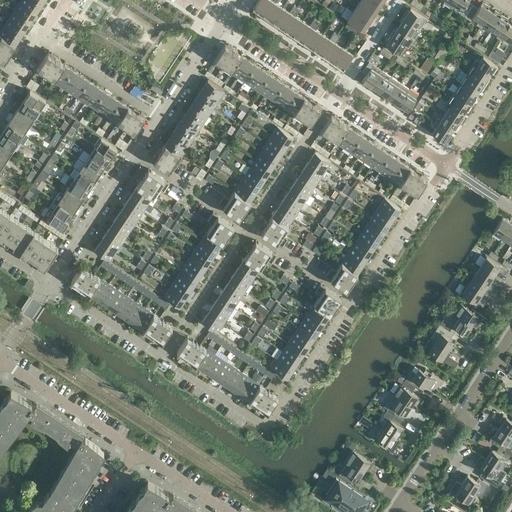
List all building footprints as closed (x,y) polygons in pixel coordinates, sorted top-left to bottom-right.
[(42,4),(35,0),(20,0),(20,1),(37,12),(42,4)] [(263,15),(273,1),(271,0),(258,0),(252,8),(263,15)] [(382,3),(376,0),(360,0),(359,1),(376,12),(382,3)] [(424,5),(416,0),(412,0),(410,3),(420,10),(424,5)] [(473,5),(468,1),(468,0),(454,0),(450,7),(453,9),(456,5),(462,9),(459,13),(465,17),(473,5)] [(37,12),(20,1),(14,9),(31,20),(37,12)] [(283,7),(276,3),(273,1),(263,15),(271,21),(270,22),(272,23),(283,7)] [(376,12),(359,1),(353,11),(370,22),(376,12)] [(480,27),(491,10),(488,8),(489,6),(482,2),(478,8),(473,5),(465,17),(471,20),(473,17),(479,21),(477,24),(480,27)] [(293,14),(290,12),(283,7),(272,23),(274,24),(275,23),(283,29),(293,14)] [(426,19),(410,8),(408,12),(406,11),(403,16),(420,28),(426,19)] [(31,20),(14,9),(9,17),(26,29),(31,20)] [(492,29),(501,15),(495,10),(493,12),(491,10),(480,27),(483,29),(485,25),(492,29)] [(370,22),(353,11),(347,20),(348,21),(359,28),(364,31),(370,22)] [(303,20),(296,16),(293,14),(283,29),(291,34),(290,35),(292,36),(303,20)] [(499,39),(510,23),(507,21),(508,19),(501,15),(492,29),(498,34),(496,37),(499,39)] [(420,28),(403,16),(400,21),(401,22),(398,26),(414,37),(420,28)] [(26,29),(9,17),(4,25),(21,37),(26,29)] [(313,27),(310,25),(303,20),(292,36),(294,37),(295,37),(303,42),(313,27)] [(359,28),(348,21),(347,23),(345,26),(356,33),(358,30),(359,28)] [(511,42),(511,40),(511,24),(510,23),(499,39),(502,41),(504,38),(511,42)] [(21,37),(4,25),(0,30),(0,34),(15,44),(21,37)] [(414,37),(398,26),(396,30),(394,29),(391,34),(408,46),(414,37)] [(323,34),(316,29),(313,27),(303,42),(311,47),(310,48),(312,50),(323,34)] [(0,57),(5,61),(15,44),(0,34),(0,57)] [(333,41),(330,39),(323,34),(312,50),(314,51),(315,50),(323,55),(333,41)] [(408,46),(391,34),(388,39),(389,40),(386,45),(402,55),(408,46)] [(343,47),(336,43),(333,41),(323,55),(331,61),(330,62),(332,63),(343,47)] [(230,72),(241,55),(225,44),(214,61),(230,72)] [(343,69),(353,54),(343,47),(332,63),(334,64),(335,63),(343,69)] [(393,54),(383,47),(379,52),(390,59),(393,54)] [(492,50),(488,55),(503,65),(506,60),(509,56),(505,53),(502,57),(492,50)] [(53,81),(65,64),(48,53),(37,70),(53,81)] [(237,76),(248,59),(241,55),(230,72),(237,76)] [(498,66),(483,56),(479,63),(475,61),(473,64),(489,74),(491,72),(493,73),(498,66)] [(244,81),(255,64),(248,59),(237,76),(244,81)] [(367,60),(360,71),(366,75),(361,82),(367,85),(368,84),(372,86),(382,70),(367,60)] [(62,86),(73,69),(65,64),(53,81),(62,86)] [(251,86),(262,69),(255,64),(244,81),(251,86)] [(489,74),(473,64),(467,73),(485,85),(489,79),(487,77),(489,74)] [(69,91),(80,74),(73,69),(62,86),(69,91)] [(258,90),(269,73),(262,69),(251,86),(258,90)] [(380,94),(391,76),(382,70),(372,86),(376,89),(375,90),(380,94)] [(265,95),(276,78),(269,73),(258,90),(265,95)] [(485,85),(467,73),(461,83),(477,93),(479,91),(481,92),(485,85)] [(77,97),(88,80),(80,74),(69,91),(77,97)] [(390,98),(400,82),(391,76),(380,94),(385,97),(386,96),(390,98)] [(35,91),(39,84),(31,78),(26,85),(35,91)] [(272,100),(283,83),(276,78),(265,95),(272,100)] [(225,91),(208,79),(202,88),(219,99),(225,91)] [(85,102),(96,85),(88,80),(77,97),(85,102)] [(398,106),(409,88),(400,82),(390,98),(394,101),(393,102),(398,106)] [(279,104),(290,88),(283,83),(272,100),(279,104)] [(475,96),(477,93),(461,83),(454,93),(458,95),(472,104),(477,98),(475,96)] [(93,107),(104,90),(96,85),(85,102),(93,107)] [(219,99),(202,88),(197,96),(214,107),(219,99)] [(286,109),(297,92),(290,88),(279,104),(286,109)] [(408,110),(419,94),(409,88),(398,106),(403,109),(404,108),(408,110)] [(46,101),(30,90),(24,99),(40,109),(46,101)] [(101,113),(112,96),(104,90),(93,107),(101,113)] [(293,113),(304,97),(297,92),(286,109),(293,113)] [(458,95),(453,101),(450,99),(448,102),(464,113),(466,110),(468,111),(472,104),(458,95)] [(109,118),(120,101),(112,96),(101,113),(109,118)] [(214,107),(197,96),(191,104),(208,115),(214,107)] [(310,125),(321,108),(304,97),(293,113),(310,125)] [(40,109),(24,99),(19,107),(35,117),(40,109)] [(116,123),(128,106),(120,101),(109,118),(116,123)] [(462,115),(464,113),(448,102),(446,105),(449,107),(445,114),(460,123),(464,117),(462,115)] [(208,115),(191,104),(186,112),(203,123),(208,115)] [(133,134),(145,117),(128,106),(116,123),(133,134)] [(35,117),(19,107),(14,115),(30,125),(35,117)] [(203,123),(186,112),(181,120),(198,131),(203,123)] [(460,123),(445,114),(441,120),(437,118),(435,121),(451,131),(453,129),(455,130),(460,123)] [(30,125),(14,115),(9,123),(25,133),(30,125)] [(336,142),(347,125),(331,115),(320,132),(336,142)] [(247,128),(252,120),(246,117),(242,124),(247,128)] [(198,131),(181,120),(175,128),(192,139),(198,131)] [(450,134),(451,131),(435,121),(433,124),(437,126),(432,133),(447,143),(452,136),(450,134)] [(25,133),(9,123),(3,131),(19,141),(25,133)] [(343,147),(354,130),(347,125),(336,142),(343,147)] [(241,137),(245,130),(240,126),(235,134),(241,137)] [(293,136),(287,132),(277,126),(272,134),(288,145),(293,136)] [(192,139),(175,128),(170,136),(187,147),(192,139)] [(350,152),(361,135),(354,130),(343,147),(350,152)] [(19,141),(3,131),(0,135),(0,140),(14,149),(19,141)] [(288,145),(272,134),(266,142),(282,153),(288,145)] [(357,156),(368,139),(361,135),(350,152),(357,156)] [(187,147),(170,136),(165,144),(182,155),(187,147)] [(123,149),(128,143),(119,137),(115,144),(123,149)] [(117,148),(101,138),(95,146),(111,157),(117,148)] [(364,161),(375,144),(368,139),(357,156),(364,161)] [(14,149),(0,140),(0,151),(8,157),(14,149)] [(282,153),(266,142),(261,150),(277,161),(282,153)] [(171,171),(182,155),(165,144),(154,160),(171,171)] [(371,166),(383,149),(375,144),(364,161),(371,166)] [(111,157),(95,146),(90,154),(106,165),(111,157)] [(226,160),(230,153),(225,149),(220,156),(226,160)] [(378,171),(390,154),(383,149),(371,166),(378,171)] [(277,161),(261,150),(256,158),(272,169),(277,161)] [(8,157),(0,151),(0,163),(3,165),(8,157)] [(331,162),(318,153),(315,151),(310,159),(326,170),(331,162)] [(106,165),(90,154),(85,162),(101,173),(106,165)] [(385,175),(397,158),(390,154),(378,171),(385,175)] [(272,169),(256,158),(250,166),(266,177),(272,169)] [(392,180),(404,163),(397,158),(385,175),(392,180)] [(219,169),(224,162),(219,159),(214,166),(219,169)] [(326,170),(310,159),(304,167),(320,178),(326,170)] [(101,173),(85,162),(79,170),(95,181),(101,173)] [(399,184),(410,167),(404,163),(392,180),(399,184)] [(266,177),(250,166),(245,174),(261,185),(266,177)] [(320,178),(304,167),(299,175),(315,186),(320,178)] [(416,195),(427,178),(410,167),(399,184),(416,195)] [(170,182),(151,170),(149,168),(138,185),(154,195),(159,188),(164,191),(170,182)] [(95,181),(79,170),(74,178),(90,189),(95,181)] [(261,185),(245,174),(240,182),(256,193),(261,185)] [(315,186),(299,175),(294,183),(310,194),(315,186)] [(90,189),(74,178),(69,186),(85,197),(90,189)] [(256,193),(240,182),(234,190),(250,201),(256,193)] [(310,194),(294,183),(288,192),(304,202),(310,194)] [(347,194),(351,187),(346,183),(341,190),(347,194)] [(154,195),(138,185),(132,193),(148,203),(154,195)] [(85,197),(69,186),(63,194),(79,205),(85,197)] [(354,199),(359,192),(354,188),(349,195),(354,199)] [(239,217),(250,201),(234,190),(229,198),(224,195),(218,203),(239,217)] [(304,202),(288,192),(283,200),(299,210),(304,202)] [(148,203),(132,193),(127,201),(143,211),(148,203)] [(340,203),(345,196),(340,193),(335,200),(340,203)] [(79,205),(63,194),(58,202),(74,213),(79,205)] [(401,208),(385,197),(379,206),(395,216),(401,208)] [(348,209),(353,201),(347,198),(343,205),(348,209)] [(299,210),(283,200),(277,208),(293,218),(299,210)] [(143,211),(127,201),(122,209),(138,219),(143,211)] [(74,213),(58,202),(53,210),(69,221),(74,213)] [(179,212),(183,207),(175,202),(172,208),(179,212)] [(395,216),(379,206),(374,214),(390,224),(395,216)] [(0,229),(10,215),(0,208),(0,229)] [(293,218),(277,208),(272,216),(288,226),(293,218)] [(138,219),(122,209),(116,217),(132,228),(138,219)] [(189,219),(192,214),(185,209),(182,214),(189,219)] [(69,221),(53,210),(47,218),(63,229),(69,221)] [(223,242),(234,225),(213,211),(207,220),(212,223),(207,231),(223,242)] [(390,224),(374,214),(368,222),(384,232),(390,224)] [(0,238),(20,252),(34,231),(10,215),(0,229),(0,238)] [(325,226),(330,219),(325,215),(320,222),(325,226)] [(169,227),(174,220),(169,216),(164,224),(169,227)] [(283,234),(288,226),(272,216),(261,232),(282,246),(288,237),(283,234)] [(132,228),(116,217),(111,225),(127,236),(132,228)] [(502,237),(511,223),(502,217),(493,231),(502,237)] [(333,231),(338,224),(332,220),(328,228),(333,231)] [(177,232),(182,225),(177,222),(172,229),(177,232)] [(384,232),(368,222),(363,230),(379,240),(384,232)] [(511,243),(511,242),(511,223),(502,237),(511,243)] [(127,236),(111,225),(106,233),(122,244),(127,236)] [(319,236),(324,228),(318,225),(313,232),(319,236)] [(163,237),(168,230),(162,226),(157,233),(163,237)] [(327,241),(331,234),(326,230),(321,237),(327,241)] [(379,240),(363,230),(358,238),(374,248),(379,240)] [(44,268),(58,247),(34,231),(20,252),(44,268)] [(171,242),(175,235),(170,231),(165,238),(171,242)] [(223,242),(207,231),(202,239),(218,250),(223,242)] [(122,244),(106,233),(100,241),(116,252),(122,244)] [(374,248),(358,238),(352,246),(368,256),(374,248)] [(218,250),(202,239),(196,247),(212,258),(218,250)] [(277,254),(269,249),(256,240),(250,249),(252,250),(266,259),(271,263),(277,254)] [(116,252),(100,241),(95,249),(111,260),(116,252)] [(368,256),(352,246),(347,254),(363,264),(368,256)] [(212,258),(196,247),(191,255),(207,266),(212,258)] [(148,259),(153,252),(147,249),(142,256),(148,259)] [(266,259),(252,250),(250,249),(245,256),(261,267),(266,259)] [(156,265),(160,257),(155,254),(150,261),(156,265)] [(363,264),(347,254),(342,262),(358,272),(363,264)] [(207,266),(191,255),(186,263),(202,274),(207,266)] [(261,267),(245,256),(240,264),(256,275),(261,267)] [(494,275),(500,266),(487,257),(480,266),(494,275)] [(141,269),(146,262),(141,258),(136,265),(141,269)] [(105,268),(109,262),(104,259),(100,264),(105,268)] [(110,271),(114,266),(109,262),(105,268),(110,271)] [(347,289),(358,272),(342,262),(336,270),(331,266),(326,275),(347,289)] [(202,274),(186,263),(180,271),(196,282),(202,274)] [(149,274),(154,267),(149,264),(144,271),(149,274)] [(256,275),(240,264),(234,272),(250,283),(256,275)] [(89,293),(100,277),(82,265),(71,281),(89,293)] [(115,274),(119,269),(114,266),(110,271),(115,274)] [(494,275),(480,266),(474,275),(488,284),(494,275)] [(120,277),(123,272),(119,269),(115,274),(120,277)] [(196,282),(180,271),(175,279),(191,290),(196,282)] [(124,280),(128,275),(123,272),(120,277),(124,280)] [(250,283),(234,272),(229,280),(245,291),(250,283)] [(137,281),(128,275),(124,280),(133,286),(137,281)] [(488,284),(474,275),(468,284),(482,293),(488,284)] [(98,299),(109,283),(100,277),(89,293),(98,299)] [(30,289),(34,283),(28,279),(24,285),(30,289)] [(191,290),(175,279),(170,287),(186,298),(191,290)] [(245,291),(229,280),(224,289),(240,299),(245,291)] [(146,287),(137,281),(133,286),(142,292),(146,287)] [(107,305),(118,289),(109,283),(98,299),(107,305)] [(331,313),(341,297),(320,283),(315,292),(320,295),(315,302),(331,313)] [(476,302),(482,293),(468,284),(462,293),(476,302)] [(147,295),(150,290),(146,287),(142,292),(147,295)] [(186,298),(170,287),(164,296),(180,306),(186,298)] [(277,299),(281,292),(276,288),(271,295),(277,299)] [(117,311),(127,295),(118,289),(107,305),(117,311)] [(240,299),(224,289),(218,297),(234,307),(240,299)] [(151,298),(155,293),(150,290),(147,295),(151,298)] [(156,302),(160,296),(155,293),(151,298),(156,302)] [(284,304),(289,297),(284,293),(279,300),(284,304)] [(126,318),(136,302),(127,295),(117,311),(126,318)] [(161,305),(164,300),(160,296),(156,302),(161,305)] [(234,307),(218,297),(213,305),(229,315),(234,307)] [(270,308),(275,301),(270,298),(265,305),(270,308)] [(166,308),(170,303),(164,300),(161,305),(166,308)] [(135,324),(145,308),(136,302),(126,318),(135,324)] [(331,313),(315,302),(309,310),(325,321),(331,313)] [(278,314),(283,306),(277,303),(273,310),(278,314)] [(481,317),(460,303),(454,313),(459,316),(472,324),(474,321),(478,323),(481,317)] [(229,315),(213,305),(208,313),(224,323),(229,315)] [(144,330),(154,314),(145,308),(135,324),(144,330)] [(325,321),(309,310),(304,319),(320,329),(325,321)] [(224,323),(208,313),(202,321),(218,331),(224,323)] [(162,342),(173,326),(154,314),(144,330),(162,342)] [(466,334),(472,324),(459,316),(450,330),(453,333),(457,328),(466,334)] [(320,329),(304,319),(299,327),(314,337),(320,329)] [(255,331),(260,324),(255,320),(250,327),(255,331)] [(263,336),(268,329),(262,325),(258,332),(263,336)] [(314,337),(299,327),(293,335),(309,345),(314,337)] [(211,338),(215,333),(210,330),(206,335),(211,338)] [(249,340),(254,333),(248,330),(243,337),(249,340)] [(454,341),(450,338),(453,333),(450,330),(446,336),(441,332),(435,341),(448,350),(454,341)] [(220,336),(215,333),(211,338),(216,342),(220,336)] [(257,346),(261,339),(256,335),(251,342),(257,346)] [(309,345),(293,335),(288,343),(304,353),(309,345)] [(195,364),(206,348),(187,336),(177,352),(195,364)] [(221,345),(225,339),(220,336),(216,342),(221,345)] [(226,348),(229,343),(225,339),(221,345),(226,348)] [(445,354),(448,350),(435,341),(429,351),(445,361),(448,356),(445,354)] [(256,360),(229,343),(226,348),(252,366),(256,360)] [(304,353),(288,343),(282,351),(298,361),(304,353)] [(204,370),(215,354),(206,348),(195,364),(204,370)] [(298,361),(282,351),(277,359),(293,369),(298,361)] [(213,376),(224,360),(215,354),(204,370),(213,376)] [(293,369),(277,359),(272,367),(287,378),(293,369)] [(222,382),(233,366),(224,360),(213,376),(222,382)] [(257,369),(261,364),(256,360),(252,366),(257,369)] [(262,372),(266,367),(261,364),(257,369),(262,372)] [(231,388),(242,372),(233,366),(222,382),(231,388)] [(267,375),(271,370),(266,367),(262,372),(267,375)] [(436,379),(430,375),(432,372),(425,368),(423,371),(419,368),(415,373),(411,370),(405,380),(415,387),(419,382),(429,389),(436,379)] [(272,379),(276,373),(271,370),(267,375),(272,379)] [(240,394),(251,378),(242,372),(231,388),(240,394)] [(249,400),(260,384),(251,378),(240,394),(249,400)] [(268,412),(278,396),(260,384),(249,400),(268,412)] [(420,398),(405,387),(399,396),(411,405),(414,401),(417,403),(420,398)] [(0,442),(2,443),(9,431),(10,432),(17,419),(19,420),(24,412),(33,417),(31,421),(40,426),(44,425),(47,428),(51,431),(60,418),(36,402),(36,403),(40,406),(39,407),(32,402),(11,390),(8,396),(7,400),(3,401),(0,406),(0,442)] [(405,414),(411,405),(399,396),(392,406),(398,409),(394,414),(398,417),(401,411),(405,414)] [(370,426),(374,421),(363,414),(359,420),(370,426)] [(403,428),(394,422),(398,417),(394,414),(391,419),(388,418),(382,427),(397,437),(403,428)] [(511,420),(503,415),(499,420),(502,423),(500,426),(511,434),(511,420)] [(89,472),(93,470),(97,464),(97,460),(100,457),(104,452),(85,438),(78,433),(79,432),(83,434),(60,418),(51,431),(56,434),(60,435),(60,440),(68,446),(71,442),(80,449),(74,456),(75,457),(66,469),(68,470),(59,481),(60,483),(55,490),(52,488),(42,501),(38,500),(29,507),(32,511),(67,511),(75,502),(75,498),(78,495),(83,489),(82,485),(85,483),(90,477),(89,472)] [(511,447),(511,446),(511,434),(500,426),(494,435),(503,441),(499,447),(511,454),(511,452),(511,447)] [(382,427),(376,437),(385,442),(383,445),(396,454),(399,450),(395,447),(398,443),(394,441),(397,437),(382,427)] [(348,438),(345,443),(354,447),(357,442),(348,438)] [(501,469),(511,454),(499,447),(496,452),(492,449),(486,458),(501,469)] [(373,463),(352,450),(346,459),(364,471),(366,467),(369,469),(373,463)] [(481,455),(475,465),(483,470),(480,476),(484,478),(496,486),(505,472),(506,472),(501,469),(486,458),(481,455)] [(358,480),(364,471),(346,459),(340,468),(342,469),(338,474),(350,482),(354,477),(358,480)] [(468,475),(461,484),(474,492),(476,493),(481,497),(489,485),(482,480),(478,478),(477,481),(468,475)] [(365,497),(336,478),(326,493),(335,500),(332,505),(331,505),(341,511),(357,511),(362,505),(361,504),(365,497)] [(153,511),(154,510),(156,511),(161,503),(170,508),(167,511),(194,511),(197,509),(173,493),(173,494),(177,497),(176,498),(169,493),(148,481),(145,487),(144,491),(140,492),(136,499),(135,503),(131,504),(127,511),(126,511),(153,511)] [(456,481),(450,490),(452,491),(470,503),(476,493),(474,492),(461,484),(456,481)]
